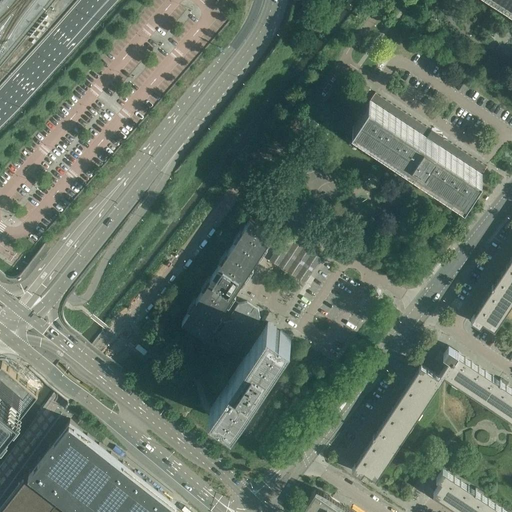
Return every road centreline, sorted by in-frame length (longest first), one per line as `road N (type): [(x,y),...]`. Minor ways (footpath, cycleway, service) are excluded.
road 1 (primary): [(33,320),(236,71),(275,0)]
road 2 (primary): [(258,0),(191,101),(17,308)]
road 3 (secondary): [(18,341),(215,505)]
road 4 (secondary): [(232,481),(33,320)]
road 5 (unclassified): [(508,131),(404,63),(386,90)]
road 6 (unclassified): [(508,131),(487,155),(386,90)]
road 7 (tertiary): [(420,307),(511,191)]
road 8 (primary): [(0,99),(86,4)]
